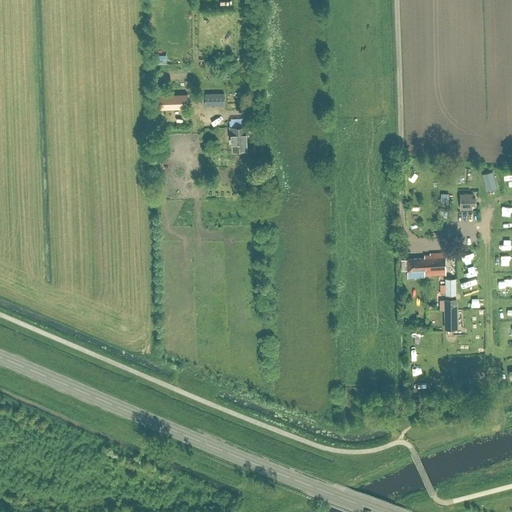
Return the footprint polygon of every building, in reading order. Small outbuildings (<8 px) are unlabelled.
[(205,92),(205,105),(225,104),(224,92),(205,92)] [(156,95),(156,109),(187,108),(186,95),(156,95)] [(232,143),(233,150),(247,150),(246,135),(248,135),(248,126),(230,127),(230,143),(232,143)] [(472,193),(460,193),(460,208),(472,208),(472,204),(475,204),(475,197),(472,197),(472,193)] [(425,275),(446,274),(445,252),(430,253),(430,257),(424,257),(407,258),(408,270),(425,270),(425,275)] [(445,295),(456,295),(455,278),(445,278),(445,295)] [(455,299),(445,299),(446,328),(456,328),(456,299),(455,299)]
